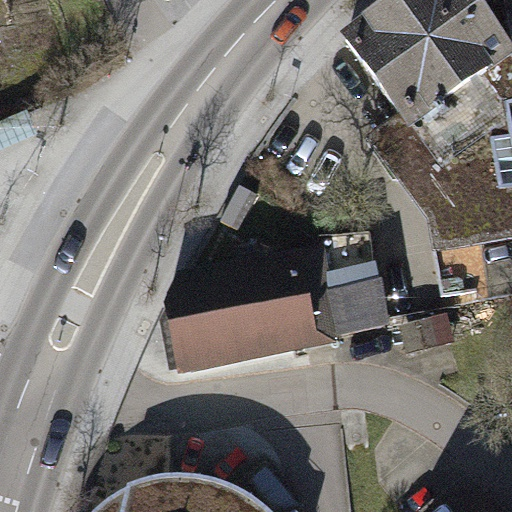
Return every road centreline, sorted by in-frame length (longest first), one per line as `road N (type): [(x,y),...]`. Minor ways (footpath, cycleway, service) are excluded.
road 1 (residential): [(44,386),(163,408),(360,383),(422,398),(511,473)]
road 2 (primary): [(44,386),(107,249),(183,119),(231,52),(285,0)]
